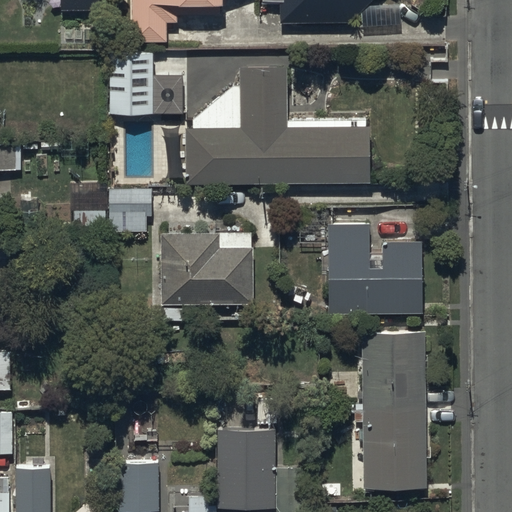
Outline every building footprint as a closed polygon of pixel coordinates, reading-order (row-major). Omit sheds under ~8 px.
[(101,0),(61,0),(61,12),(102,11),(101,0)] [(131,0),(131,20),(132,40),(165,40),(165,23),(177,23),(176,14),(219,14),(218,0),(131,0)] [(370,0),(259,0),(260,4),(280,4),(280,20),(350,20),(370,0)] [(151,113),(151,52),(109,52),(109,113),(151,113)] [(193,119),(193,128),(185,128),(185,182),(368,181),(368,126),(363,126),(363,120),(285,120),(285,66),(238,66),(238,86),(231,85),(193,119)] [(15,142),(0,142),(0,170),(15,170),(15,142)] [(145,213),(153,213),(152,185),(109,186),(111,227),(146,226),(145,213)] [(368,223),(327,224),(327,313),(420,313),(419,240),(369,240),(368,223)] [(252,229),(161,230),(162,300),(253,299),(252,229)] [(10,230),(0,230),(0,253),(10,253),(10,230)] [(361,331),(361,404),(353,404),(354,419),(362,419),(362,487),(424,486),(422,330),(361,331)] [(0,388),(9,389),(9,350),(0,349),(0,388)] [(144,394),(122,395),(123,443),(134,443),(133,426),(144,426),(144,394)] [(276,427),(218,427),(218,504),(276,505),(276,465),(276,427)] [(10,429),(0,429),(0,470),(11,470),(11,458),(14,458),(13,438),(10,438),(10,429)] [(158,461),(114,463),(116,511),(159,509),(158,461)] [(44,511),(44,465),(15,465),(15,511),(44,511)] [(301,511),(302,465),(276,465),(276,505),(276,511),(301,511)] [(0,475),(0,511),(8,511),(9,492),(7,492),(7,476),(0,475)] [(210,502),(210,494),(190,494),(190,511),(217,511),(217,502),(210,502)]
